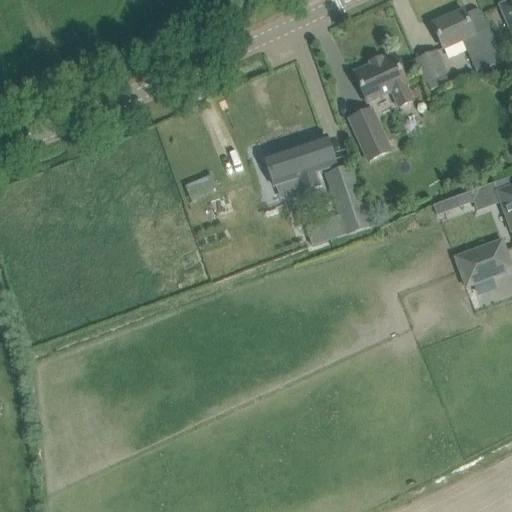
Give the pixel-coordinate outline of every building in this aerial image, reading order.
[(500,7),(508,25),(511,33),(511,0),(510,0),(511,2),(500,7)] [(433,26),(441,44),(444,50),(462,41),(470,59),(484,53),(491,67),(503,62),(488,29),(477,34),(476,34),(474,35),(464,12),(433,26)] [(435,53),(418,61),(428,84),(445,76),(435,53)] [(354,75),(362,93),(367,104),(392,92),(399,108),(412,102),(405,87),(407,86),(394,56),(382,62),(381,59),(370,64),(371,67),(354,75)] [(372,110),(350,121),(369,163),(390,152),(372,110)] [(326,137),(264,158),(274,187),(299,179),(303,192),(320,187),(315,174),(336,167),(326,137)] [(346,238),(373,228),(352,166),(324,175),(337,213),(339,220),(346,238)] [(511,187),(497,193),(511,234),(511,187)] [(470,193),(453,200),(456,210),(474,203),(470,193)] [(339,220),(309,231),(315,249),(346,238),(339,220)] [(462,257),(473,287),(511,272),(511,268),(502,242),(462,257)]
